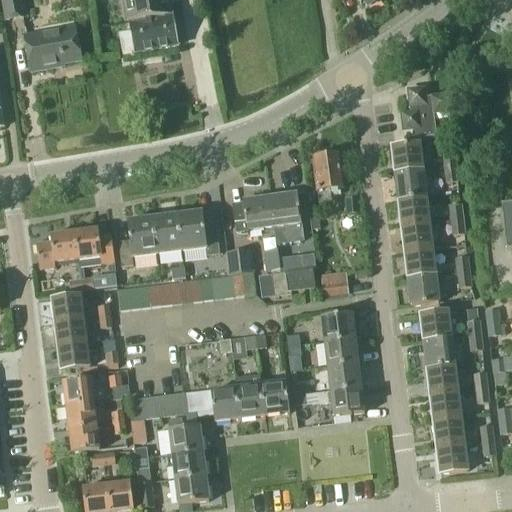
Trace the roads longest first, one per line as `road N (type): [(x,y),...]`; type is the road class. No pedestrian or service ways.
road 1 (residential): [(410,506),(360,96),(347,72)]
road 2 (tertiary): [(13,181),(242,131),(347,72)]
road 3 (residential): [(47,511),(13,181)]
road 4 (tertiary): [(347,72),(444,0)]
